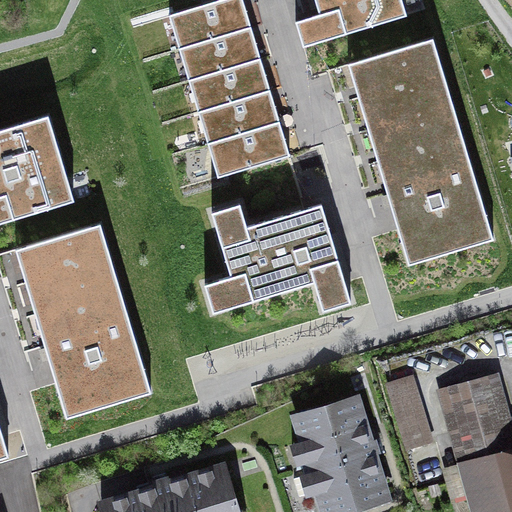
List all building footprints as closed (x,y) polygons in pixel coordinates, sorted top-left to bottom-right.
[(235,0),(172,19),(180,48),(251,27),(242,0),(235,0)] [(299,21),(306,44),(404,16),(399,0),(314,0),(319,15),(299,21)] [(181,50),(190,79),(260,57),(252,28),(181,50)] [(366,72),(375,101),(445,80),(436,51),(366,72)] [(191,81),(199,110),(270,89),(261,60),(191,81)] [(375,102),(383,131),(454,110),(445,81),(375,102)] [(200,112),(209,141),(279,120),(270,91),(200,112)] [(384,131),(392,160),(463,139),(454,110),(384,131)] [(208,143),(217,172),(288,151),(279,122),(208,143)] [(0,218),(73,198),(53,124),(0,138),(0,218)] [(393,160),(401,189),(472,168),(463,139),(393,160)] [(401,189),(387,195),(406,256),(491,229),(472,168),(401,189)] [(322,310),(349,302),(320,205),(247,226),(240,203),(210,211),(229,273),(203,281),(211,310),(313,280),(322,310)] [(29,251),(38,280),(109,258),(100,229),(29,251)] [(39,281),(48,310),(118,289),(109,260),(39,281)] [(48,311),(57,340),(128,319),(119,290),(48,311)] [(58,341),(43,347),(63,408),(148,381),(128,320),(58,341)] [(511,453),(511,425),(498,374),(440,390),(462,467),(511,453)] [(390,384),(410,446),(427,441),(408,378),(390,384)] [(318,490),(325,511),(340,511),(386,498),(373,455),(378,453),(374,439),(369,441),(356,397),(296,415),(309,458),(303,460),(307,475),(294,479),(299,495),(318,490)] [(511,511),(511,453),(462,467),(474,511),(511,511)] [(101,504),(103,511),(237,511),(224,466),(169,483),(168,478),(154,482),(156,487),(101,504)]
